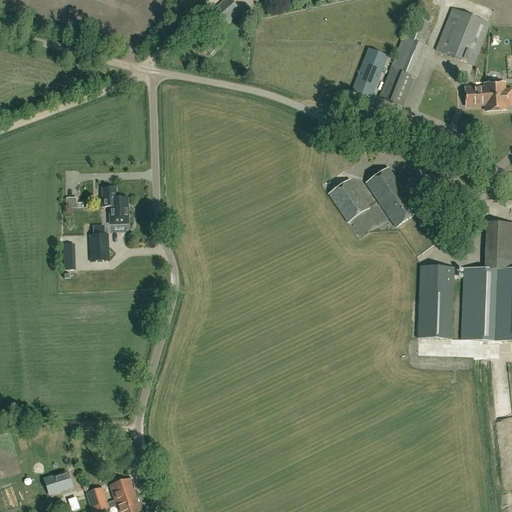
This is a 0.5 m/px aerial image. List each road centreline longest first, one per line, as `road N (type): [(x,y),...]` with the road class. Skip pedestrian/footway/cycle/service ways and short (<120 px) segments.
road 1 (unclassified): [(160,511),(135,423),(174,286),(156,217),(151,71)]
road 2 (unclassified): [(151,71),(280,98),(413,163),(511,183)]
road 3 (track): [(0,130),(151,71),(158,52),(218,0)]
road 4 (unclassified): [(151,71),(0,32)]
